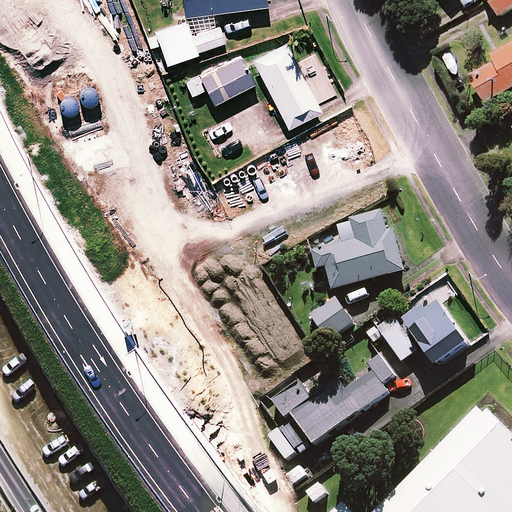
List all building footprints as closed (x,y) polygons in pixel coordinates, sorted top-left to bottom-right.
[(0,0),(0,13),(2,17),(43,0),(0,0)] [(158,45),(165,65),(227,42),(216,13),(269,6),(268,0),(181,0),(184,24),(146,37),(149,48),(158,45)] [(511,11),(511,0),(491,0),(501,17),(511,11)] [(59,16),(19,31),(32,60),(8,70),(20,102),(84,78),(59,16)] [(320,111),(285,42),(253,58),(287,127),(320,111)] [(511,91),(511,46),(496,56),(500,63),(475,78),(489,104),(511,91)] [(253,83),(239,56),(200,76),(214,103),(253,83)] [(125,57),(95,69),(103,89),(133,76),(125,57)] [(134,79),(104,92),(111,108),(142,95),(134,79)] [(112,111),(46,157),(71,193),(138,147),(112,111)] [(301,155),(276,161),(288,199),(349,182),(337,139),(300,150),(301,155)] [(182,169),(155,178),(161,196),(189,185),(182,169)] [(131,207),(93,221),(126,297),(161,281),(131,207)] [(309,208),(283,224),(291,238),(318,224),(309,208)] [(404,273),(386,211),(348,222),(354,243),(316,254),(320,270),(329,268),(336,292),(404,273)] [(356,324),(340,300),(314,318),(331,342),(356,324)] [(199,302),(162,325),(203,390),(240,368),(199,302)] [(466,346),(436,303),(424,312),(421,308),(403,322),(418,347),(433,369),(466,346)] [(284,346),(257,363),(268,378),(294,362),(284,346)] [(316,402),(302,383),(274,402),(288,422),(285,424),(300,445),(310,438),(316,447),(391,394),(384,385),(398,375),(384,355),(368,367),(374,375),(347,395),(340,385),(316,402)] [(511,511),(511,433),(491,413),(487,417),(480,411),(380,511),(352,511),(344,504),(336,511),(511,511)] [(260,434),(217,463),(228,481),(226,482),(246,511),(250,511),(277,494),(266,478),(282,467),(260,434)]
